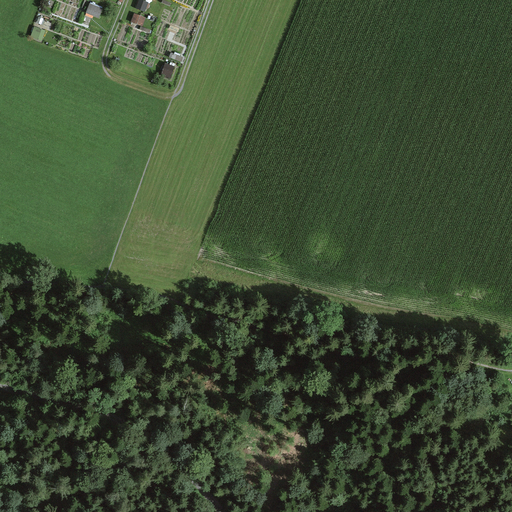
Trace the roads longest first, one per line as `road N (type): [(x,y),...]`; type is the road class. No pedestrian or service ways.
road 1 (track): [(0,384),(130,422),(184,466),(221,511)]
road 2 (track): [(125,0),(102,60),(105,72),(171,97)]
